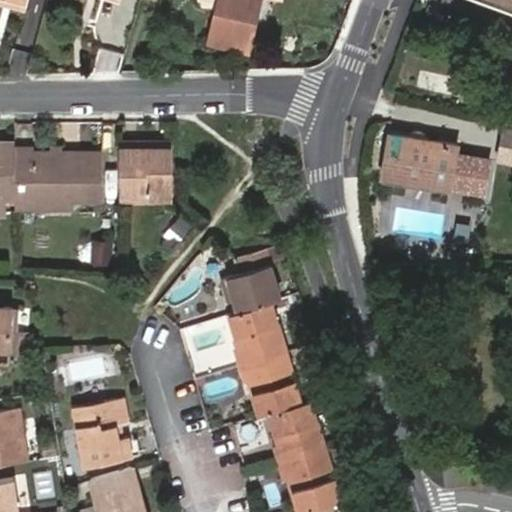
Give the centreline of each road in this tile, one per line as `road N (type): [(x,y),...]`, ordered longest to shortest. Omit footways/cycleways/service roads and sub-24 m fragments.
road 1 (residential): [(410,485),(325,183),(322,139),(335,98)]
road 2 (residential): [(0,95),(335,98)]
